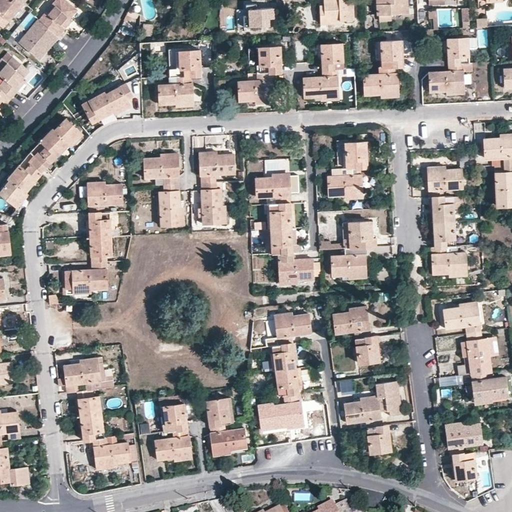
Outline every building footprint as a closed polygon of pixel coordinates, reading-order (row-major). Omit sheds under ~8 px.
[(0,0),(0,19),(6,25),(26,2),(25,0),(24,0),(0,0)] [(78,9),(67,0),(55,0),(40,20),(60,37),(66,29),(63,27),(71,17),(78,9)] [(322,0),(323,5),(319,6),(319,17),(326,17),(326,23),(340,23),(340,21),(353,21),(352,3),(350,3),(350,0),(322,0)] [(376,0),(377,15),(380,16),(391,15),(409,14),(408,7),(408,0),(376,0)] [(281,8),(245,12),(247,30),(276,27),(275,18),(282,17),(281,8)] [(74,20),(71,17),(63,27),(66,29),(74,20)] [(487,19),(476,21),(477,29),(488,28),(487,19)] [(47,54),(42,51),(45,47),(48,49),(52,43),(55,45),(61,38),(60,37),(40,20),(19,44),(41,62),(47,54)] [(167,40),(166,29),(157,30),(158,41),(167,40)] [(448,38),(448,41),(449,53),(449,56),(450,64),(463,63),(470,63),(469,38),(448,38)] [(404,58),(403,40),(382,41),(383,59),(383,67),(398,66),(404,66),(404,58)] [(45,47),(42,51),(47,54),(55,45),(52,43),(48,49),(45,47)] [(344,68),(343,44),(322,45),(323,58),(323,62),(323,69),(338,68),(344,68)] [(282,63),(281,48),(258,49),(259,73),(274,72),(275,72),(282,72),(282,63)] [(203,76),(201,51),(178,52),(179,77),(192,76),(194,76),(203,76)] [(0,75),(6,80),(0,89),(13,99),(19,91),(16,87),(24,77),(30,71),(14,58),(0,75)] [(447,90),(447,88),(464,87),(464,76),(463,63),(450,64),(450,71),(431,72),(432,91),(447,90)] [(380,93),(380,91),(399,89),(399,74),(398,66),(383,67),(383,74),(365,75),(366,94),(377,93),(380,93)] [(338,68),(323,69),(324,77),(306,78),(307,97),(323,96),(323,93),(339,93),(338,68)] [(274,72),(259,73),(260,80),(251,80),(240,81),(241,100),(249,100),(249,104),(275,103),(274,80),(274,72)] [(193,107),(192,82),(192,76),(179,77),(172,77),(172,84),(160,85),(161,104),(171,104),(171,108),(193,107)] [(28,81),(24,77),(16,87),(19,91),(28,81)] [(134,93),(127,80),(105,91),(104,89),(83,100),(94,122),(116,111),(116,109),(130,101),(128,98),(128,97),(134,93)] [(0,89),(0,88),(0,106),(3,103),(7,105),(13,99),(0,89)] [(80,131),(66,119),(54,130),(53,129),(40,143),(31,151),(48,167),(70,144),(69,143),(80,131)] [(84,134),(80,131),(69,143),(70,144),(73,146),(84,134)] [(511,139),(502,140),(502,138),(486,139),(487,158),(504,157),(505,165),(511,165),(511,139)] [(337,140),(338,168),(340,168),(348,168),(348,167),(347,142),(347,140),(337,140)] [(368,167),(367,142),(347,142),(348,167),(348,168),(361,167),(368,167)] [(48,167),(31,151),(30,152),(21,164),(9,179),(11,181),(11,182),(2,193),(15,203),(26,191),(27,192),(48,167)] [(235,155),(218,155),(218,158),(202,158),(202,176),(203,183),(216,182),(216,175),(236,174),(235,155)] [(180,159),(162,159),(162,157),(146,158),(147,177),(157,177),(158,185),(167,185),(181,184),(180,176),(180,159)] [(511,165),(505,165),(505,173),(497,174),(498,206),(511,205),(511,165)] [(361,167),(348,168),(340,168),(341,176),(331,176),(332,195),(339,195),(339,200),(362,198),(361,167)] [(463,168),(445,170),(446,172),(429,172),(431,198),(433,198),(445,197),(445,189),(464,188),(463,168)] [(290,178),(273,179),(273,177),(258,178),(259,197),(268,197),(268,204),(292,203),(290,178)] [(11,181),(9,179),(0,190),(0,191),(2,193),(11,182),(11,181)] [(218,190),(218,182),(216,182),(203,183),(203,190),(204,221),(204,224),(219,223),(219,207),(223,207),(223,190),(218,190)] [(122,184),(106,185),(106,188),(89,188),(90,213),(104,212),(104,205),(124,203),(122,184)] [(181,184),(167,185),(167,192),(162,192),(163,225),(179,224),(179,209),(181,209),(181,191),(181,184)] [(456,221),(455,197),(445,197),(433,198),(434,222),(434,223),(456,222),(456,221)] [(294,227),(292,203),(268,204),(269,229),(294,228),(294,227)] [(112,236),(111,212),(90,213),(91,237),(112,236)] [(371,239),(370,222),(349,223),(350,245),(351,248),(366,247),(371,247),(373,247),(373,239),(371,239)] [(456,222),(434,223),(436,247),(448,246),(457,246),(456,222)] [(11,248),(8,224),(0,225),(0,250),(11,249),(11,248)] [(294,228),(295,253),(303,253),(303,245),(299,245),(298,227),(294,228)] [(269,229),(270,243),(271,254),(281,253),(295,253),(294,228),(269,229)] [(113,255),(112,236),(91,237),(92,262),(107,262),(109,261),(108,255),(113,255)] [(448,254),(448,246),(436,247),(433,247),(434,264),(435,275),(447,275),(451,274),(451,273),(466,272),(468,272),(467,253),(448,254)] [(367,255),(366,247),(351,248),(343,249),(343,256),(333,256),(334,280),(336,280),(352,280),(352,283),(366,282),(364,255),(367,255)] [(296,259),(295,253),(281,253),(282,284),(306,283),(306,278),(316,278),(315,258),(296,259)] [(107,262),(92,262),(92,270),(66,272),(68,294),(99,293),(100,289),(108,288),(107,262)] [(50,306),(58,305),(57,296),(49,296),(50,306)] [(480,325),(478,302),(462,304),(462,309),(445,312),(447,329),(466,327),(467,334),(468,335),(483,333),(482,332),(481,325),(480,325)] [(370,329),(367,307),(351,309),(351,312),(335,314),(337,333),(355,331),(356,339),(371,337),(370,329)] [(309,314),(292,316),(292,318),(275,320),(279,345),(293,344),(292,336),(312,333),(309,314)] [(9,333),(10,342),(24,340),(23,331),(9,333)] [(484,340),(483,333),(468,335),(469,341),(473,374),(486,373),(492,372),(490,355),(488,355),(486,340),(484,340)] [(371,337),(356,339),(359,363),(380,361),(377,336),(371,337)] [(296,368),(293,344),(273,346),(276,371),(296,368)] [(107,374),(104,356),(82,360),(83,363),(66,366),(68,378),(69,385),(70,393),(78,392),(88,390),(94,389),(110,387),(114,387),(112,373),(107,374)] [(0,363),(0,382),(14,381),(12,362),(0,363)] [(299,392),(296,368),(276,371),(279,395),(299,392)] [(438,383),(465,381),(465,373),(438,375),(438,383)] [(486,373),(473,374),(477,406),(494,404),(494,400),(508,398),(505,377),(487,380),(486,373)] [(339,378),(341,392),(354,390),(352,376),(339,378)] [(68,378),(61,379),(62,386),(69,385),(68,378)] [(378,384),(380,400),(382,413),(392,411),(393,417),(401,416),(397,382),(378,384)] [(450,387),(440,388),(441,396),(451,395),(450,387)] [(94,396),(94,389),(88,390),(78,392),(82,416),(82,417),(105,413),(103,395),(94,396)] [(303,421),(299,392),(279,395),(276,395),(277,402),(261,404),(264,428),(290,425),(290,423),(303,421)] [(234,422),(231,398),(208,401),(208,403),(202,404),(204,413),(209,412),(210,419),(211,425),(226,423),(234,422)] [(382,413),(380,400),(363,402),(363,401),(346,404),(348,422),(360,421),(361,429),(374,427),(384,426),(384,420),(382,419),(382,413)] [(187,421),(185,404),(162,407),(165,432),(175,431),(188,429),(187,421)] [(19,413),(2,414),(2,417),(0,416),(0,441),(2,441),(1,434),(21,431),(19,413)] [(105,413),(82,417),(85,440),(94,439),(100,438),(99,432),(108,431),(105,413)] [(139,432),(155,430),(154,420),(138,421),(139,432)] [(227,430),(226,423),(211,425),(211,432),(215,457),(231,455),(230,450),(248,448),(245,428),(227,430)] [(464,426),(463,423),(446,425),(449,455),(452,454),(463,453),(462,446),(481,444),(478,424),(464,426)] [(374,427),(365,428),(366,435),(369,434),(372,454),(392,452),(391,442),(389,425),(384,426),(374,427)] [(188,429),(175,431),(176,438),(166,439),(168,459),(176,458),(176,456),(199,453),(196,438),(190,436),(188,429)] [(129,443),(110,446),(108,437),(100,438),(94,439),(98,469),(120,466),(119,463),(131,461),(129,443)] [(8,447),(3,448),(2,441),(0,441),(0,483),(12,482),(12,486),(30,484),(28,467),(11,469),(8,447)] [(474,468),(472,452),(463,453),(452,454),(453,462),(450,463),(452,479),(475,477),(474,468)] [(353,511),(348,500),(335,507),(332,500),(316,508),(317,509),(311,511),(353,511)]
